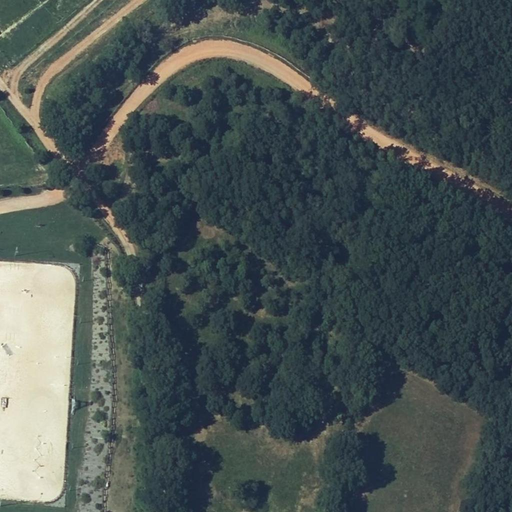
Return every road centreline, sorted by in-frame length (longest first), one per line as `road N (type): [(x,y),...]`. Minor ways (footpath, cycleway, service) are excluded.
road 1 (track): [(81,168),(165,69),(213,48),(283,75),(511,215)]
road 2 (track): [(155,511),(155,394),(137,269),(81,168),(0,70)]
